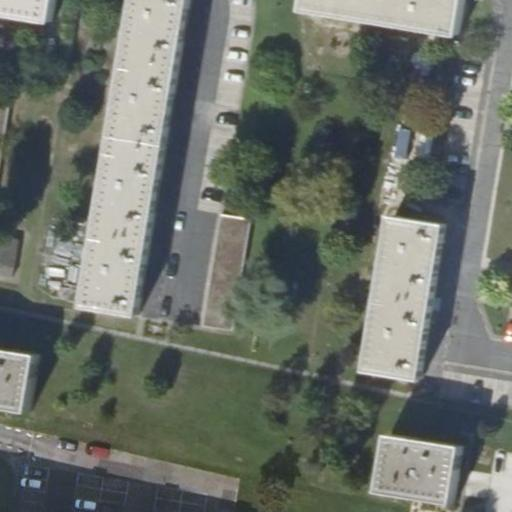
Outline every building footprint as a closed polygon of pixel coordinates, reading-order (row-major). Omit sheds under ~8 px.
[(56,0),(0,0),(0,9),(53,18),(56,0)] [(137,0),(89,304),(139,311),(188,0),(137,0)] [(463,0),(304,0),(304,5),(458,31),(463,0)] [(0,90),(0,256),(1,256),(0,263),(0,272),(13,275),(20,236),(0,232),(0,169),(13,93),(0,90)] [(511,144),(503,143),(485,255),(511,259),(511,144)] [(220,211),(203,322),(233,327),(251,215),(220,211)] [(445,220),(395,212),(370,367),(422,375),(445,220)] [(36,351),(0,345),(0,406),(28,411),(36,351)] [(462,446),(390,435),(382,491),(413,497),(419,498),(454,504),(461,453),(462,446)]
